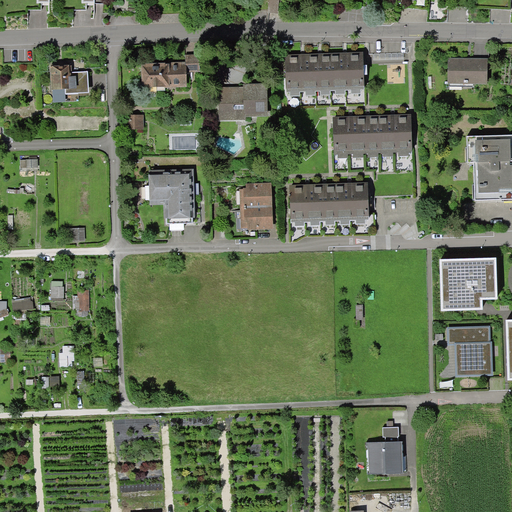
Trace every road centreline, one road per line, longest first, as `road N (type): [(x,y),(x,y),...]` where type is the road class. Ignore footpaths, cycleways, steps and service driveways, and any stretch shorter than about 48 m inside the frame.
road 1 (residential): [(511,33),(111,35)]
road 2 (residential): [(511,240),(116,249)]
road 3 (residential): [(511,397),(122,410)]
road 4 (residential): [(122,410),(116,249)]
road 5 (residential): [(122,410),(0,413)]
